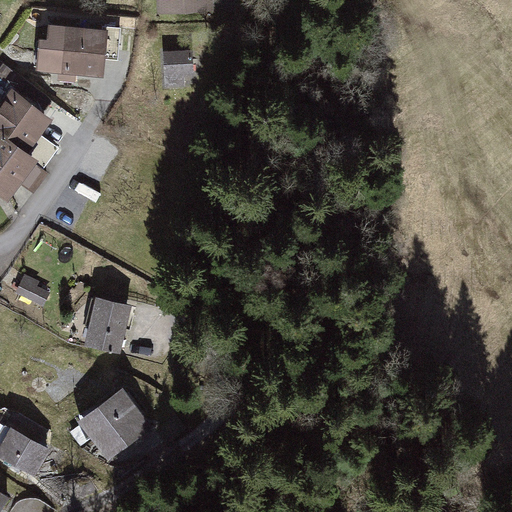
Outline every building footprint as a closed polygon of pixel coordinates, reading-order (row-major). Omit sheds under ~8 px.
[(208,0),(163,0),(164,11),(209,10),(208,0)] [(110,35),(54,29),(50,66),(106,73),(110,35)] [(186,81),(184,48),(164,49),(166,82),(186,81)] [(64,120),(23,89),(0,119),(0,191),(16,204),(49,161),(39,153),(64,120)] [(132,307),(102,298),(89,343),(119,352),(132,307)] [(150,425),(126,391),(85,419),(109,454),(150,425)] [(45,450),(14,430),(0,452),(0,454),(30,474),(45,450)] [(0,511),(10,499),(0,492),(0,511)]
